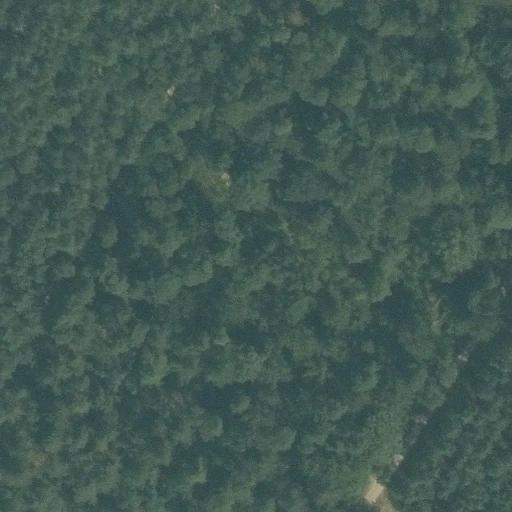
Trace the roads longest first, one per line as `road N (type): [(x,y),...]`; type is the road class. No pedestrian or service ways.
road 1 (track): [(0,374),(159,102)]
road 2 (track): [(511,279),(364,511)]
